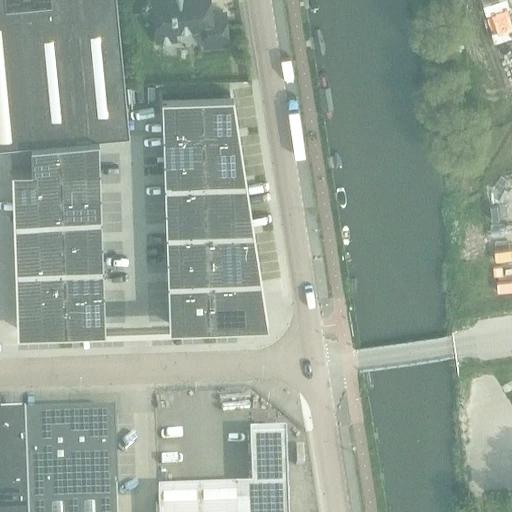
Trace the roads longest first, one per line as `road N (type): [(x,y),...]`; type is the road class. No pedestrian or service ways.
road 1 (tertiary): [(313,359),(255,0)]
road 2 (unclassified): [(0,371),(313,359)]
road 3 (residential): [(511,336),(357,358)]
road 4 (tertiary): [(337,511),(313,359)]
